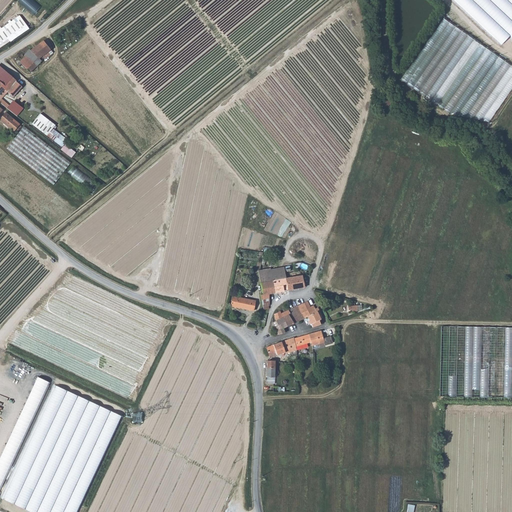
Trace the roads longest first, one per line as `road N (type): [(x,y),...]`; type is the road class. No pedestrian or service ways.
road 1 (unclassified): [(258,511),(258,397),(239,345),(216,326),(117,290),(0,201)]
road 2 (track): [(258,397),(337,395),(342,332),(353,320),(511,323)]
